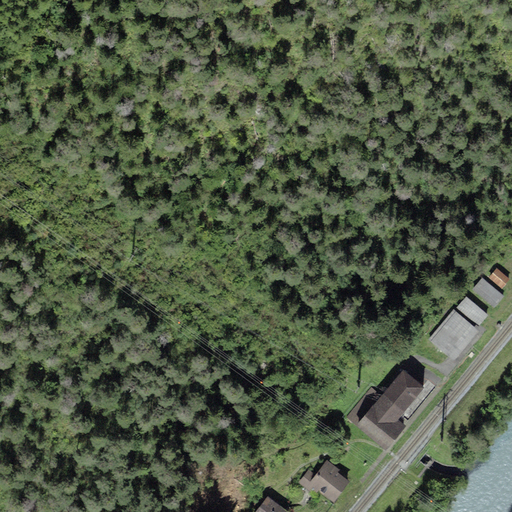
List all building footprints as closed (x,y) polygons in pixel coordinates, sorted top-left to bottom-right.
[(498,271),(490,280),(503,291),(511,281),(498,271)] [(505,298),(483,279),(473,291),(495,309),(505,298)] [(490,317),(469,298),(459,310),(480,329),(490,317)] [(456,311),(432,341),(459,363),(483,334),(456,311)] [(363,401),(347,420),(387,452),(407,427),(400,421),(407,412),(427,387),(404,369),(373,409),(363,401)] [(317,479),(309,473),(300,485),(316,497),(319,493),(336,506),(353,482),(328,463),(317,479)] [(288,511),(268,497),(257,511),(288,511)]
